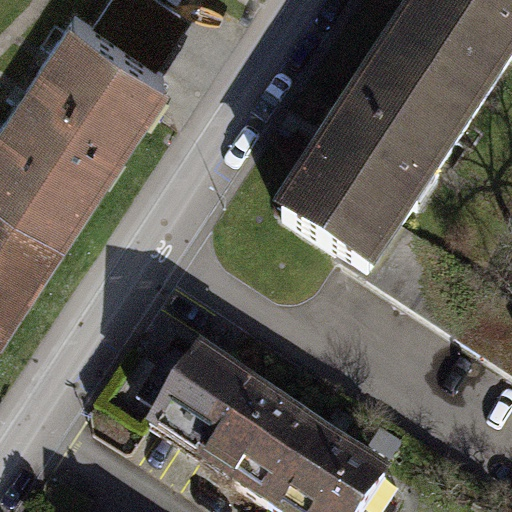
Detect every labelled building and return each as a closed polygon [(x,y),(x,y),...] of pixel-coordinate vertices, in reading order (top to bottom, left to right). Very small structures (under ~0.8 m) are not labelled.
[(195,22),(160,0),(115,0),(97,29),(164,71),(195,22)] [(411,241),(511,92),(511,0),(431,0),(276,229),(377,295),(411,241)] [(74,17),(0,121),(0,327),(174,77),(164,71),(97,29),(74,17)] [(465,349),(498,298),(411,241),(377,295),(465,349)] [(511,307),(498,298),(465,349),(511,379),(511,307)] [(355,511),(376,482),(189,359),(152,416),(203,450),(195,463),(269,511),(355,511)]
